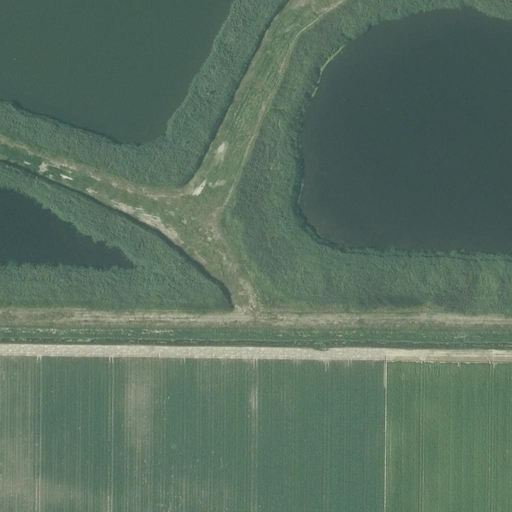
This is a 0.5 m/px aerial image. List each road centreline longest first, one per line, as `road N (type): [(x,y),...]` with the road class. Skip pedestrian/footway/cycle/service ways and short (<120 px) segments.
road 1 (track): [(0,148),(173,220),(264,322),(511,324)]
road 2 (track): [(166,216),(190,209),(213,186),(283,36),(324,0)]
road 3 (track): [(251,313),(0,316)]
